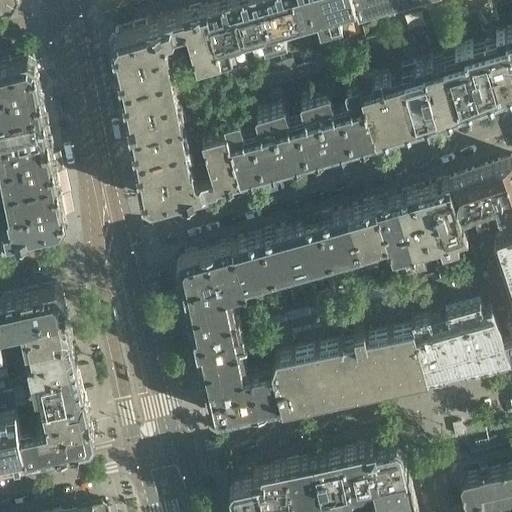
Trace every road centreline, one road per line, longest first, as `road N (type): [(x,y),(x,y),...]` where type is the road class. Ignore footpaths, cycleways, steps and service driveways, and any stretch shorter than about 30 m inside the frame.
road 1 (residential): [(113,240),(511,122)]
road 2 (residential): [(161,457),(420,400)]
road 3 (tertiary): [(67,12),(113,240)]
road 4 (tertiary): [(113,240),(102,295),(139,461)]
road 5 (tertiary): [(161,457),(113,240)]
road 6 (residential): [(0,492),(139,461)]
